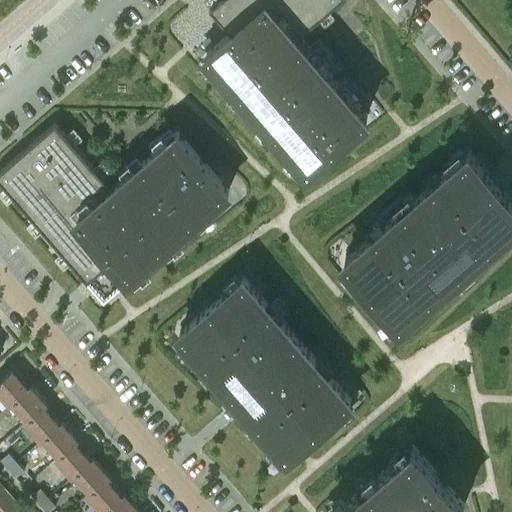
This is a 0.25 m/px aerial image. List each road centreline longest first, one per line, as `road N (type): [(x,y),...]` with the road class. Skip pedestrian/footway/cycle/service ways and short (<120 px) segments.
road 1 (residential): [(201,511),(0,287)]
road 2 (residential): [(0,108),(123,0)]
road 3 (residential): [(511,102),(422,0)]
